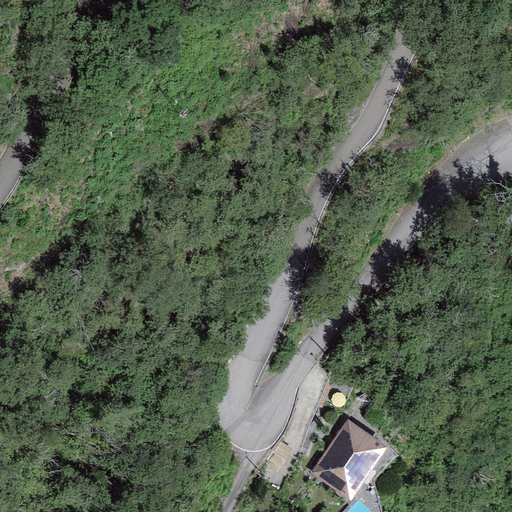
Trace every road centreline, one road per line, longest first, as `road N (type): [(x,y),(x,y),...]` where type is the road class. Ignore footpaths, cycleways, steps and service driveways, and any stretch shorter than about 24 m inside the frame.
road 1 (unclassified): [(511,156),(384,257),(268,408),(259,415),(240,408),(243,368),(313,206),(385,90),(405,46),(413,0)]
road 2 (unclassified): [(100,0),(0,178)]
